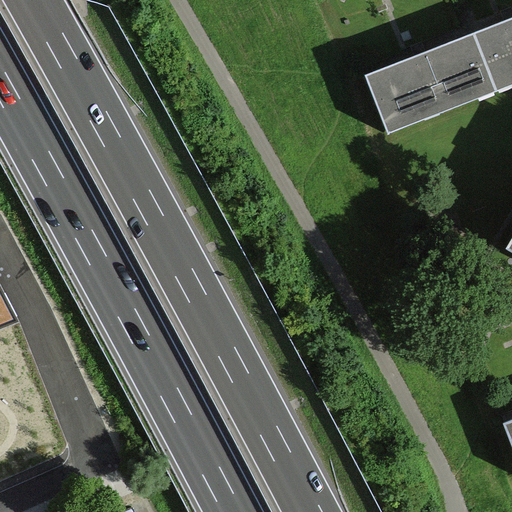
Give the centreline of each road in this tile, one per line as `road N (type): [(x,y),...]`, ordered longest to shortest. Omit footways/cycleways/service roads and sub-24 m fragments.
road 1 (track): [(457,511),(424,434),(174,0)]
road 2 (motorway): [(310,511),(28,0)]
road 3 (motorway): [(0,92),(227,511)]
road 4 (residential): [(0,505),(83,470),(88,449),(88,432),(36,314)]
